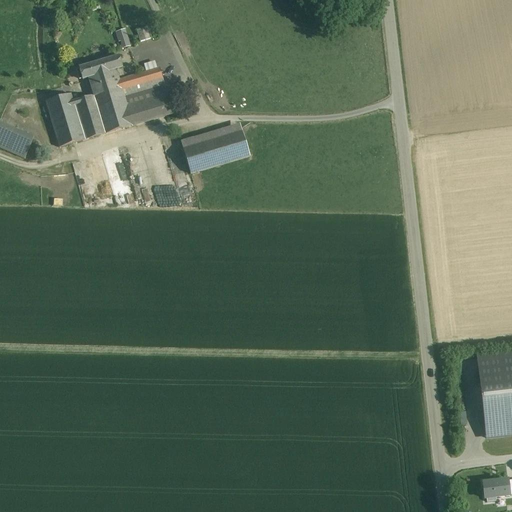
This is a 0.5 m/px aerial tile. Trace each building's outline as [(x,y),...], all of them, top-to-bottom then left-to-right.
[(122,49),(132,45),(126,28),(116,32),(122,49)] [(148,28),(137,31),(140,42),(152,39),(148,28)] [(119,57),(79,69),(83,81),(89,79),(94,96),(121,88),(119,81),(116,71),(123,69),(119,57)] [(94,96),(79,101),(77,93),(46,102),(60,148),(173,114),(159,69),(119,81),(121,88),(94,96)] [(34,138),(0,123),(0,148),(25,160),(34,138)] [(240,125),(181,143),(183,150),(242,132),(240,125)] [(242,132),(183,150),(191,175),(250,158),(242,132)] [(511,355),(477,359),(486,439),(511,436),(511,355)] [(484,481),(484,484),(483,484),(485,500),(486,499),(487,503),(496,502),(495,498),(509,497),(508,481),(493,483),(493,480),(484,481)]
